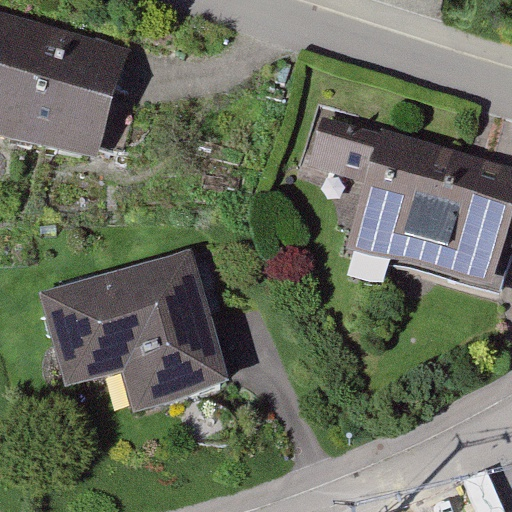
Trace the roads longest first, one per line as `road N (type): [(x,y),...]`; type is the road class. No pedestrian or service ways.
road 1 (residential): [(511,92),(218,0)]
road 2 (residential): [(341,511),(511,440)]
